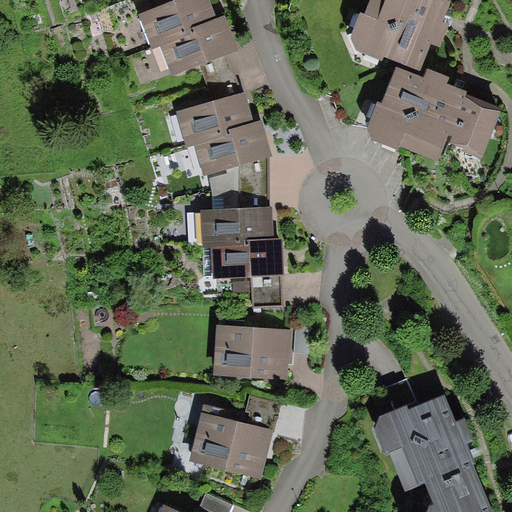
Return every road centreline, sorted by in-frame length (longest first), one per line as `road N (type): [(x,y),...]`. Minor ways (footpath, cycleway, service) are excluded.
road 1 (residential): [(276,511),(330,389),(341,229)]
road 2 (residential): [(326,175),(252,0)]
road 3 (residential): [(410,234),(511,375)]
